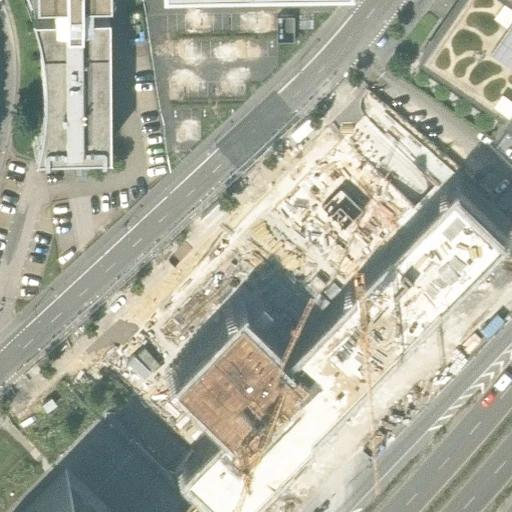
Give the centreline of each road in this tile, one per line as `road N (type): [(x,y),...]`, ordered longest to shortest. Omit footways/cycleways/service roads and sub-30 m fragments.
road 1 (tertiary): [(381,0),(287,104),(0,365)]
road 2 (unknown): [(432,163),(364,113),(140,348)]
road 3 (unknown): [(432,163),(186,398)]
road 4 (trunk): [(511,334),(340,511)]
road 5 (trunk): [(511,385),(401,511)]
